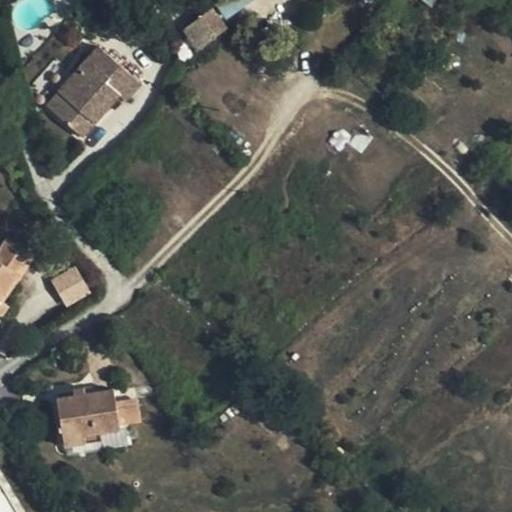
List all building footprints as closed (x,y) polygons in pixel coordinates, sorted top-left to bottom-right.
[(199,48),(229,26),(213,6),(184,29),(199,48)] [(100,44),(58,91),(68,100),(56,113),(83,137),(120,95),(124,100),(142,82),(100,44)] [(46,105),(56,113),(68,100),(58,91),(46,105)] [(91,177),(67,200),(82,216),(105,193),(91,177)] [(0,304),(1,303),(33,256),(17,245),(4,236),(0,242),(0,304)] [(20,239),(17,245),(33,256),(37,251),(20,239)] [(65,306),(91,292),(75,264),(50,279),(65,306)] [(8,307),(1,303),(0,304),(0,318),(0,319),(8,307)] [(237,342),(231,348),(236,353),(243,346),(237,342)] [(73,387),(74,395),(85,394),(84,386),(73,387)] [(85,394),(74,395),(59,398),(64,437),(101,433),(120,430),(114,389),(85,394)] [(102,440),(101,433),(64,437),(65,445),(86,442),(102,440)] [(87,449),(86,442),(65,445),(66,452),(87,449)] [(0,511),(19,511),(0,479),(0,511)]
